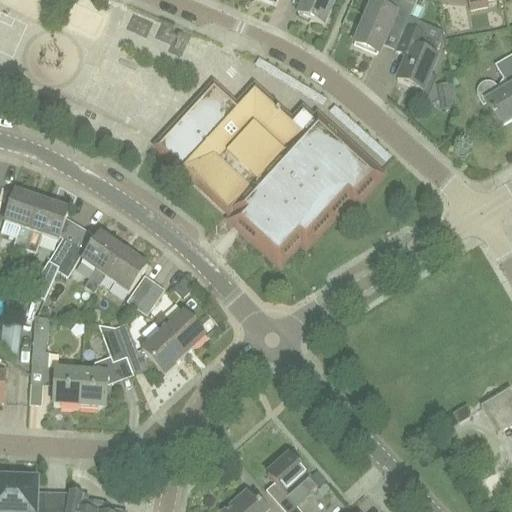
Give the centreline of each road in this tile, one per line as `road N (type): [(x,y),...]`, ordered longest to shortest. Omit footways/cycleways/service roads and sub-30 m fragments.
road 1 (residential): [(479,215),(317,72),(267,39),(200,16)]
road 2 (tertiary): [(271,341),(146,217),(46,156),(0,141)]
road 3 (residential): [(271,341),(479,215)]
road 4 (tertiary): [(432,511),(271,341)]
road 5 (residential): [(178,457),(0,444)]
road 6 (residential): [(178,457),(213,389),(271,341)]
